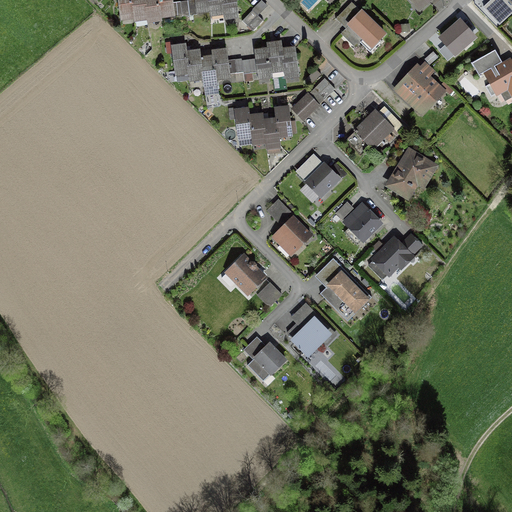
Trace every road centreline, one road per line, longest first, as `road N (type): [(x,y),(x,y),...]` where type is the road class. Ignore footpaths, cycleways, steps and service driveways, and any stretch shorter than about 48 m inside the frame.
road 1 (track): [(231,511),(348,395),(511,183)]
road 2 (residential): [(163,287),(352,100),(353,76)]
road 3 (residential): [(353,76),(387,64),(460,0)]
road 4 (track): [(511,408),(467,462),(452,511)]
